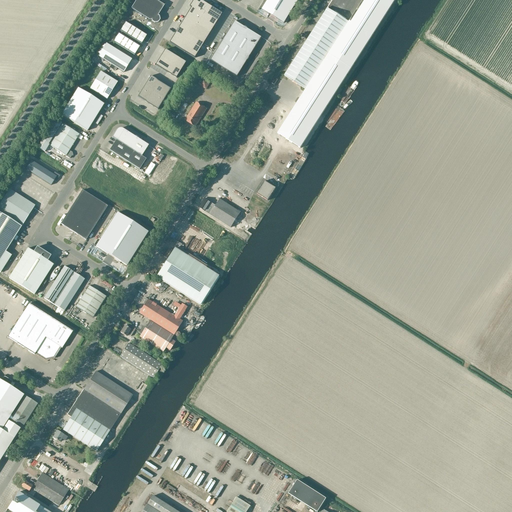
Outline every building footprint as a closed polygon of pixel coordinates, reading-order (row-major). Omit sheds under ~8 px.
[(164,6),(154,0),(136,0),(131,9),(150,20),(151,20),(152,22),(155,23),(158,23),(160,20),(159,17),(157,16),(164,6)] [(195,58),(223,14),(201,0),(200,3),(195,0),(194,0),(190,6),(192,7),(170,43),(195,58)] [(267,0),(262,10),(284,23),(298,0),(267,0)] [(335,0),(271,96),(315,123),(393,0),(335,0)] [(261,38),(235,21),(211,60),(237,77),(261,38)] [(125,23),(120,31),(141,44),(146,36),(125,23)] [(113,42),(134,55),(139,47),(118,34),(113,42)] [(106,44),(98,57),(123,73),(131,60),(106,44)] [(186,62),(166,50),(156,65),(177,78),(186,62)] [(90,89),(107,99),(117,82),(100,72),(90,89)] [(151,76),(138,97),(158,110),(171,89),(151,76)] [(199,85),(206,90),(210,83),(203,78),(199,85)] [(78,88),(61,115),(87,131),(104,104),(78,88)] [(186,115),(184,117),(187,118),(186,120),(196,126),(199,122),(207,109),(197,102),(188,116),(186,115)] [(49,145),(70,159),(72,155),(71,153),(69,151),(79,134),(55,119),(37,148),(44,152),(49,145)] [(296,126),(302,129),(305,123),(299,120),(296,126)] [(112,138),(116,140),(141,157),(148,146),(122,129),(121,129),(119,129),(118,129),(117,130),(116,130),(112,138)] [(116,140),(109,150),(139,170),(146,159),(141,157),(116,140)] [(25,169),(51,185),(54,180),(56,181),(59,175),(54,172),(53,174),(31,160),(25,169)] [(278,167),(273,175),(276,177),(282,169),(278,167)] [(257,194),(268,201),(276,188),(265,181),(257,194)] [(9,189),(0,203),(0,272),(8,277),(19,260),(5,252),(35,205),(9,189)] [(82,190),(77,199),(89,207),(94,198),(82,190)] [(94,198),(89,207),(102,215),(107,206),(94,198)] [(205,198),(199,207),(206,211),(210,214),(210,215),(231,228),(240,214),(241,211),(220,198),(216,205),(205,198)] [(77,199),(71,207),(84,215),(89,207),(77,199)] [(71,207),(66,216),(78,224),(84,215),(71,207)] [(89,207),(84,215),(97,223),(102,215),(89,207)] [(117,213),(96,246),(126,266),(148,232),(117,213)] [(194,214),(188,224),(214,241),(221,230),(194,214)] [(84,215),(78,224),(91,232),(97,223),(84,215)] [(66,216),(61,224),(73,232),(78,224),(66,216)] [(78,224),(73,232),(86,240),(91,232),(78,224)] [(9,278),(34,294),(53,265),(47,261),(51,256),(37,247),(33,252),(28,248),(9,278)] [(156,277),(200,305),(218,276),(174,248),(156,277)] [(44,299),(54,305),(74,273),(64,266),(44,299)] [(54,305),(64,312),(84,279),(74,273),(54,305)] [(82,296),(99,307),(106,297),(89,286),(82,296)] [(99,307),(82,296),(75,307),(92,318),(99,307)] [(148,300),(139,313),(173,335),(182,322),(179,320),(187,307),(182,304),(181,306),(179,309),(176,313),(174,317),(148,300)] [(7,337),(34,355),(35,353),(45,359),(54,358),(60,347),(62,348),(73,331),(28,304),(7,337)] [(142,328),(137,336),(163,352),(166,348),(170,350),(175,342),(171,340),(173,336),(150,321),(144,330),(142,328)] [(126,337),(127,334),(130,337),(135,329),(130,326),(128,328),(124,326),(120,333),(126,337)] [(120,356),(154,378),(162,365),(128,343),(120,356)] [(57,431),(53,438),(56,440),(59,442),(61,439),(64,441),(68,434),(96,452),(98,448),(101,450),(105,444),(108,439),(105,437),(132,396),(95,372),(67,415),(71,417),(62,430),(64,431),(62,434),(57,431)] [(0,429),(1,430),(24,395),(10,386),(12,382),(4,377),(1,381),(0,379),(0,429)] [(8,421),(21,429),(37,404),(24,396),(8,421)] [(0,429),(0,460),(20,430),(8,422),(1,431),(0,429)] [(230,450),(235,453),(239,446),(234,443),(230,450)] [(200,450),(196,457),(202,460),(206,454),(200,450)] [(173,457),(166,471),(183,480),(185,477),(178,473),(183,463),(173,457)] [(276,474),(278,471),(267,464),(265,468),(276,474)] [(194,483),(199,472),(188,467),(183,478),(194,483)] [(287,483),(290,479),(280,472),(277,476),(287,483)] [(34,491),(58,506),(68,491),(42,473),(35,484),(30,481),(28,484),(25,482),(22,487),(29,491),(31,488),(34,491)] [(209,487),(212,489),(213,486),(212,485),(214,481),(207,476),(199,489),(206,493),(209,487)] [(316,511),(317,511),(326,499),(297,480),(289,494),(316,511)] [(5,511),(48,511),(18,493),(5,511)] [(143,511),(178,511),(153,496),(143,511)] [(237,497),(227,511),(246,511),(250,505),(237,497)]
